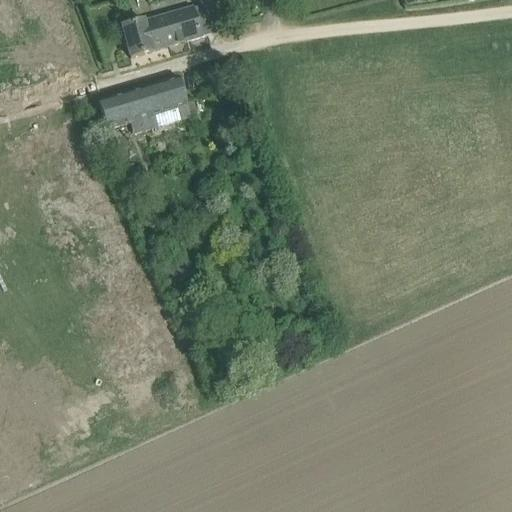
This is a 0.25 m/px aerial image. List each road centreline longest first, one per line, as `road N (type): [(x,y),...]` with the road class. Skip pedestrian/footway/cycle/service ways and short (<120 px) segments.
road 1 (track): [(251,42),(511,9)]
road 2 (unclassified): [(0,112),(251,42)]
